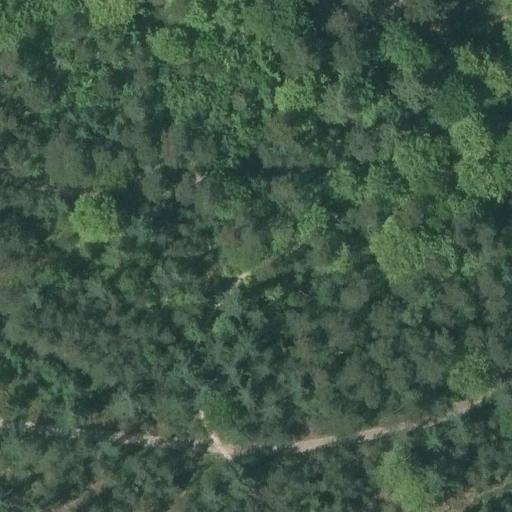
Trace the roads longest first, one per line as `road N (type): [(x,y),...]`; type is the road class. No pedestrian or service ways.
road 1 (track): [(511,371),(423,425),(255,453),(0,428)]
road 2 (track): [(0,177),(138,205),(223,172),(366,169)]
